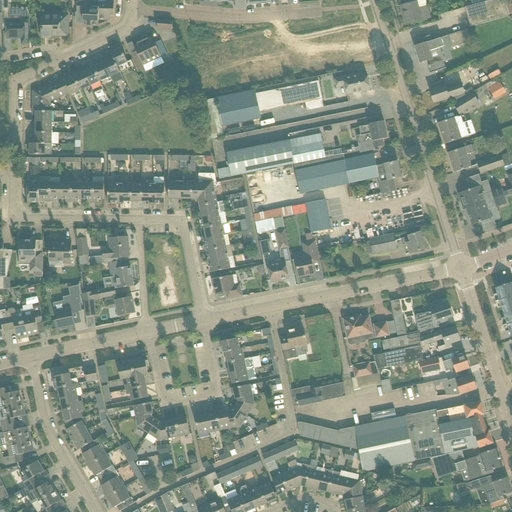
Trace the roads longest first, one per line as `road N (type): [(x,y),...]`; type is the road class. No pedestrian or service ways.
road 1 (unclassified): [(460,269),(373,0)]
road 2 (unclassified): [(202,320),(460,269)]
road 3 (residential): [(202,320),(216,389),(174,405),(160,396),(147,331)]
road 4 (residential): [(132,7),(255,18),(321,10)]
road 5 (residential): [(94,511),(50,434),(31,356)]
road 6 (residential): [(138,221),(12,218),(11,181)]
road 7 (unclassified): [(511,418),(460,269)]
road 8 (residential): [(11,181),(16,82),(59,59)]
road 9 (residential): [(138,221),(180,224),(202,320)]
